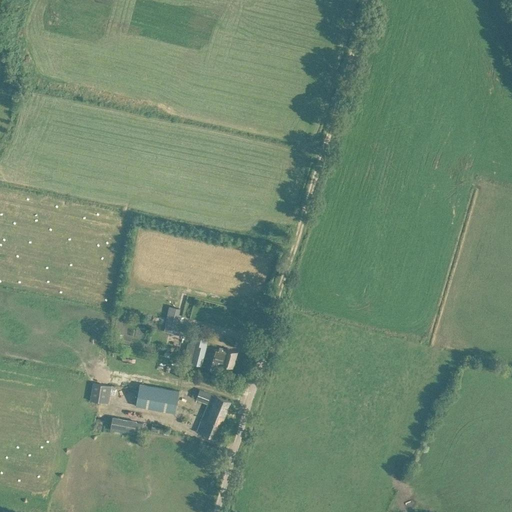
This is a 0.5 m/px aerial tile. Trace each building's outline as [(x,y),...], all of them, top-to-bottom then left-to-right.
[(169,306),(164,325),(166,325),(164,331),(185,336),(187,329),(175,326),(179,308),(169,306)] [(183,361),(202,365),(209,337),(194,334),(192,342),(188,341),(183,361)] [(226,348),(225,351),(211,347),(206,366),(216,369),(218,362),(222,363),(233,366),(237,351),(226,348)] [(109,403),(111,385),(93,382),(90,400),(109,403)] [(175,412),(179,390),(140,383),(136,405),(175,412)] [(199,424),(197,430),(216,438),(231,401),(217,395),(200,389),(196,398),(213,405),(204,426),(199,424)] [(109,429),(134,434),(136,421),(112,416),(109,429)]
